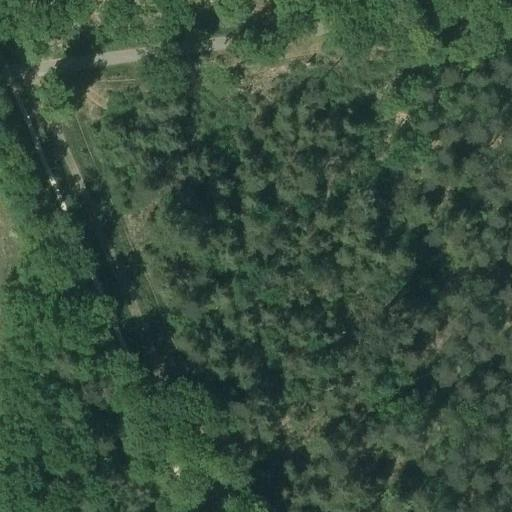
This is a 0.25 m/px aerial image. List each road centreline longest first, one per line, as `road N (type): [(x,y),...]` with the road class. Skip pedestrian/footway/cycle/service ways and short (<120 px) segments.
road 1 (unknown): [(511,29),(142,81),(30,81)]
road 2 (unknown): [(25,69),(214,511)]
road 3 (unclassified): [(53,64),(511,2)]
